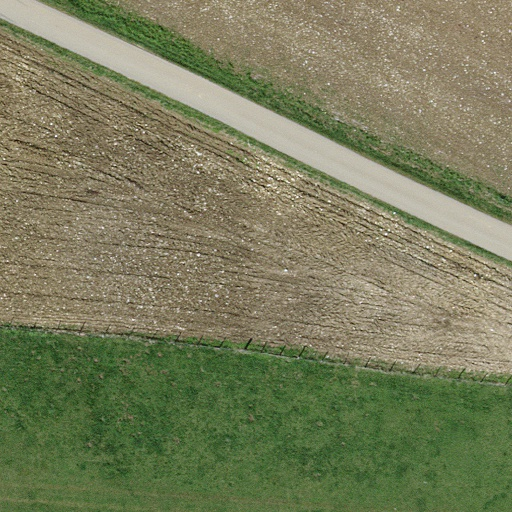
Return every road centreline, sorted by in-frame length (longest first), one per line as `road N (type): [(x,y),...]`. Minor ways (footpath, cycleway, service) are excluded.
road 1 (unclassified): [(511,249),(0,11)]
road 2 (track): [(0,493),(192,511)]
